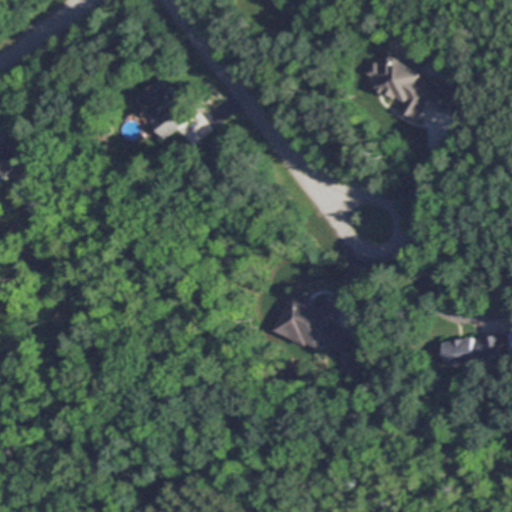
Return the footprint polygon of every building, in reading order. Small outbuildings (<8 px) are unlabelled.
[(401,56),(415,64),(419,57),(430,64),(425,72),(458,92),(448,109),(432,100),(421,117),(416,114),(415,115),(409,111),(409,110),(404,107),(410,97),(402,92),(400,94),(393,90),(391,93),(379,86),(383,80),(376,76),(376,74),(372,71),(378,60),(383,63),(391,50),(394,50),(401,54),(401,56)] [(173,103),(176,107),(187,98),(199,114),(170,137),(164,130),(160,126),(161,125),(157,121),(160,119),(142,97),(166,78),(180,98),(173,103)] [(0,133),(25,155),(0,184),(0,133)] [(299,290),(308,294),(308,293),(320,299),(320,300),(326,303),(331,294),(338,298),(339,296),(348,301),(338,321),(357,331),(347,351),(324,340),(321,346),(311,340),(310,343),(280,327),(299,290)] [(509,332),(511,347),(511,352),(482,358),(482,359),(453,365),(448,341),(477,335),(478,338),(482,337),(482,336),(496,333),(496,335),(509,332)] [(363,357),(358,367),(348,362),(353,352),(363,357)]
